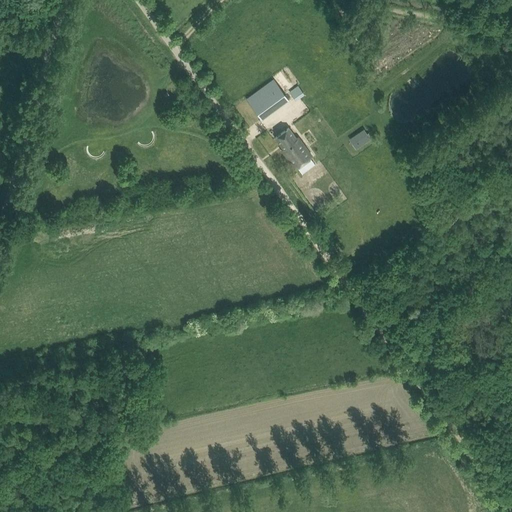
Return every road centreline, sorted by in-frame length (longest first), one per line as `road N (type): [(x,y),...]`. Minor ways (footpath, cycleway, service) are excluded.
road 1 (unclassified): [(511,503),(273,175)]
road 2 (unclassified): [(0,217),(64,0)]
road 3 (unclassified): [(139,0),(273,175)]
